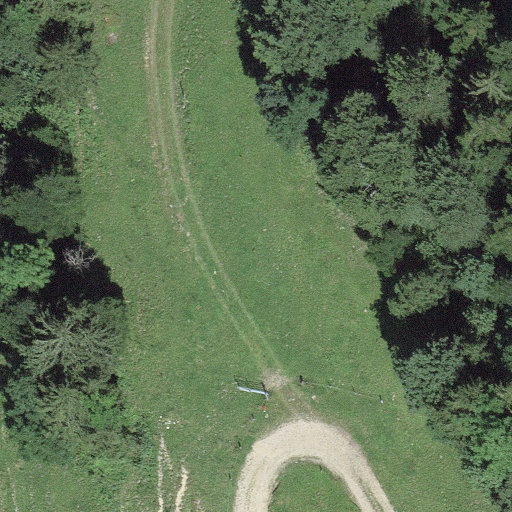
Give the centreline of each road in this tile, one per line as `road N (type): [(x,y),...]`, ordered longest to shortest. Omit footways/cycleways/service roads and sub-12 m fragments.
road 1 (track): [(374,511),(212,269),(186,209),(171,126),(169,0)]
road 2 (track): [(326,439),(267,455),(252,511)]
